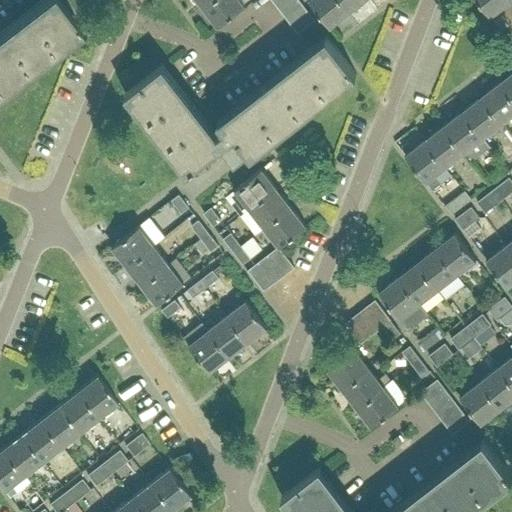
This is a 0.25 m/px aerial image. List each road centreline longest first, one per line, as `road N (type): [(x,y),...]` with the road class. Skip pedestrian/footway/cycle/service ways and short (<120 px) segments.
road 1 (residential): [(269,415),(428,0)]
road 2 (residential): [(230,484),(49,208)]
road 3 (residential): [(49,208),(132,0)]
road 4 (residential): [(354,451),(375,480),(436,433),(414,405)]
road 5 (residential): [(0,327),(49,208)]
